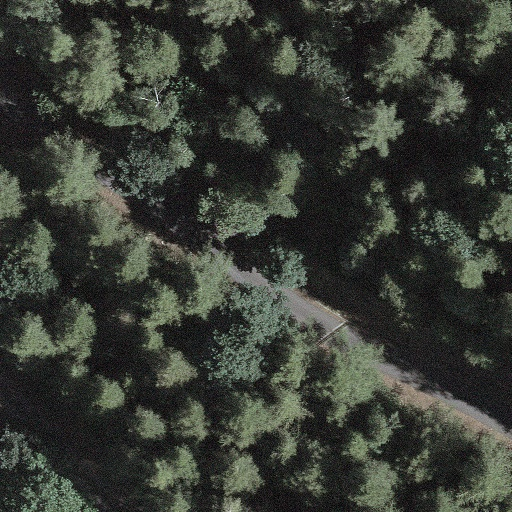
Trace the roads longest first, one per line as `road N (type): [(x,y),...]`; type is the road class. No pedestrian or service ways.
road 1 (track): [(0,90),(55,137),(336,330),(511,425)]
road 2 (track): [(113,511),(0,381)]
